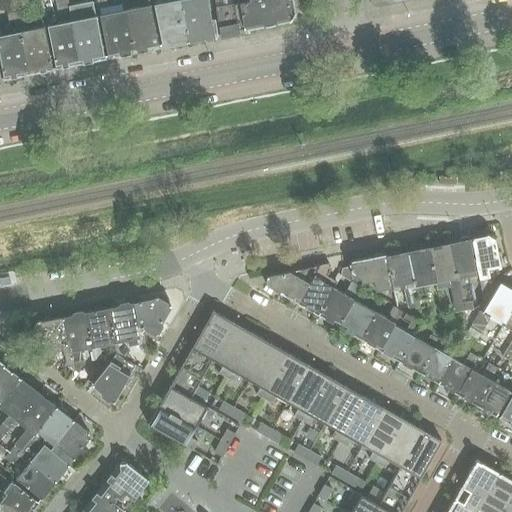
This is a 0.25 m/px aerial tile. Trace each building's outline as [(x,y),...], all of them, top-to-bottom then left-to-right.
[(9,27),(0,29),(0,59),(2,69),(3,74),(4,79),(23,75),(23,74),(28,73),(15,8),(13,0),(4,0),(6,10),(9,27)] [(55,64),(56,68),(74,65),(74,64),(79,63),(80,63),(71,15),(68,7),(66,0),(54,0),(58,18),(47,20),(48,26),(47,26),(55,64)] [(134,52),(126,10),(124,4),(108,7),(106,0),(96,0),(106,47),(108,57),(116,55),(116,56),(134,52)] [(149,0),(139,0),(138,0),(140,7),(126,10),(134,52),(150,49),(158,47),(158,42),(157,37),(150,5),(149,0)] [(188,41),(179,0),(176,0),(154,4),(162,46),(171,45),(188,41)] [(179,0),(188,41),(205,38),(213,36),(217,35),(214,19),(211,20),(207,0),(179,0)] [(235,4),(216,7),(220,35),(232,33),(244,30),(263,26),(263,27),(277,24),(276,23),(289,21),(290,21),(295,14),(294,13),(292,0),(256,0),(249,2),(235,4)] [(92,2),(68,7),(71,15),(80,63),(96,60),(104,58),(103,54),(102,48),(92,2)] [(33,73),(52,69),(44,26),(29,29),(24,6),(15,8),(28,73),(33,72),(33,73)] [(472,239),(478,274),(479,278),(481,290),(484,304),(490,293),(487,280),(485,280),(484,277),(489,276),(489,277),(495,276),(498,271),(497,266),(499,266),(498,263),(500,261),(499,256),(496,255),(495,248),(496,248),(495,243),(494,243),(493,240),(496,237),(490,233),(487,236),(472,239)] [(478,274),(472,239),(470,240),(467,237),(461,238),(459,242),(450,244),(462,302),(473,299),(468,276),(478,274)] [(454,307),(463,304),(462,302),(450,244),(442,245),(438,243),(433,244),(431,248),(430,248),(438,289),(450,286),(454,307)] [(408,252),(417,300),(426,298),(423,284),(435,282),(437,289),(438,289),(430,248),(427,248),(423,245),(418,246),(416,250),(408,252)] [(417,300),(408,252),(399,254),(396,251),(391,252),(389,256),(386,257),(392,287),(393,291),(403,289),(407,309),(418,307),(417,300)] [(351,266),(350,267),(351,272),(352,272),(354,279),(360,278),(361,283),(373,281),(375,290),(392,287),(386,257),(386,255),(382,255),(380,253),(374,255),(372,257),(350,262),(351,266)] [(314,277),(298,303),(318,314),(336,282),(326,275),(330,269),(330,268),(329,264),(319,266),(313,277),(314,277)] [(266,285),(298,303),(314,277),(313,277),(319,266),(299,270),(299,269),(290,271),(290,272),(268,277),(267,277),(266,285)] [(336,282),(318,314),(337,325),(352,299),(359,286),(351,282),(352,281),(342,275),(337,282),(336,282)] [(500,283),(494,292),(482,313),(479,311),(469,327),(481,334),(490,318),(503,326),(511,310),(511,287),(509,289),(500,283)] [(150,342),(153,334),(154,333),(157,332),(158,332),(161,325),(161,322),(170,305),(168,304),(168,300),(168,299),(162,295),(162,296),(158,298),(156,296),(154,299),(132,304),(140,344),(147,342),(150,342)] [(360,338),(375,312),(371,310),(355,300),(352,299),(337,325),(360,338)] [(473,299),(462,302),(463,304),(464,311),(474,309),(473,299)] [(129,350),(128,349),(127,346),(140,344),(132,304),(131,304),(128,303),(128,302),(120,304),(118,307),(109,308),(113,328),(111,329),(114,343),(116,354),(124,359),(129,350)] [(379,349),(393,324),(401,311),(393,306),(386,318),(375,312),(360,338),(379,349)] [(95,311),(86,313),(90,333),(89,334),(91,347),(94,360),(97,360),(98,365),(103,363),(99,346),(114,343),(111,329),(113,328),(109,308),(108,308),(104,307),(97,308),(97,309),(95,311)] [(509,362),(511,357),(511,310),(503,326),(511,331),(511,340),(502,357),(509,362)] [(70,337),(77,372),(78,373),(80,370),(80,368),(83,365),(80,349),(91,347),(89,334),(90,333),(86,313),(85,313),(81,312),(81,311),(74,313),(71,316),(63,317),(67,338),(70,337)] [(212,360),(233,322),(213,311),(180,368),(201,380),(212,360)] [(413,335),(414,336),(421,322),(413,317),(406,313),(403,318),(410,323),(405,331),(393,324),(379,349),(398,360),(413,335)] [(66,364),(77,372),(70,337),(67,338),(63,317),(41,322),(39,320),(37,322),(33,321),(28,328),(30,332),(28,333),(43,345),(44,348),(43,348),(49,353),(53,353),(54,354),(61,345),(63,346),(66,364)] [(212,360),(223,366),(219,374),(226,378),(252,333),(233,322),(212,360)] [(252,333),(226,378),(235,383),(239,375),(249,381),(271,344),(252,333)] [(398,360),(418,372),(433,347),(437,339),(430,335),(426,342),(414,336),(413,335),(398,360)] [(460,346),(459,345),(452,341),(445,353),(433,347),(418,372),(437,382),(452,357),(453,358),(460,346)] [(271,344),(249,381),(260,387),(256,395),(264,400),(289,355),(271,344)] [(471,369),(472,369),(478,357),(471,353),(464,364),(453,358),(452,357),(437,382),(457,393),(471,369)] [(116,354),(92,384),(101,391),(102,395),(101,395),(107,400),(108,400),(111,400),(114,401),(124,385),(127,384),(130,379),(130,378),(129,375),(130,373),(134,365),(124,359),(116,354)] [(289,355),(264,400),(272,404),(276,397),(287,402),(308,365),(289,355)] [(1,363),(0,364),(0,402),(19,378),(13,372),(12,368),(13,368),(7,363),(6,363),(3,364),(1,363)] [(497,368),(490,364),(483,376),(472,369),(471,369),(457,393),(476,404),(490,380),(497,368)] [(308,365),(287,402),(297,409),(293,416),(301,421),(327,376),(308,365)] [(202,416),(209,421),(214,412),(202,405),(191,398),(197,387),(201,380),(180,368),(159,405),(196,427),(202,416)] [(327,376),(301,421),(310,426),(314,418),(324,424),(346,387),(327,376)] [(22,379),(19,378),(0,402),(0,407),(9,415),(0,426),(0,437),(1,439),(16,420),(38,392),(30,386),(30,382),(31,382),(26,378),(25,378),(22,379)] [(476,404),(496,416),(510,391),(490,380),(476,404)] [(202,405),(208,393),(197,387),(191,398),(202,405)] [(339,443),(343,435),(364,397),(346,387),(324,424),(335,430),(331,438),(339,443)] [(38,392),(16,420),(27,429),(13,445),(20,450),(21,451),(27,444),(26,444),(30,438),(31,438),(56,407),(48,401),(48,397),(49,396),(44,392),(43,393),(40,394),(38,392)] [(511,394),(499,417),(511,424),(511,394)] [(364,397),(343,435),(339,443),(347,447),(351,439),(362,445),(383,408),(364,397)] [(218,410),(229,416),(234,408),(223,402),(218,410)] [(147,425),(184,446),(185,446),(192,451),(197,442),(190,438),(196,427),(159,405),(147,425)] [(56,407),(31,438),(42,447),(44,444),(50,449),(73,420),(67,415),(69,414),(59,406),(58,408),(56,407)] [(234,408),(229,416),(241,423),(245,415),(234,408)] [(383,408),(362,445),(373,451),(368,459),(376,464),(402,419),(383,408)] [(389,461),(399,466),(399,467),(421,429),(402,419),(376,464),(385,469),(389,461)] [(69,463),(73,458),(88,439),(89,439),(88,432),(73,420),(50,449),(69,463)] [(256,431),(267,438),(272,430),(260,423),(256,431)] [(399,467),(399,466),(387,486),(408,498),(441,441),(421,429),(399,467)] [(226,430),(220,441),(228,445),(234,434),(226,430)] [(272,430),(267,438),(278,444),(283,436),(272,430)] [(69,463),(50,449),(44,444),(42,447),(31,438),(30,438),(26,444),(27,444),(37,453),(30,461),(55,481),(69,463)] [(228,445),(220,441),(214,452),(222,457),(228,445)] [(13,445),(4,457),(10,463),(17,454),(20,450),(13,445)] [(293,453),(304,459),(309,451),(298,445),(293,453)] [(309,451),(304,459),(316,466),(320,458),(309,451)] [(480,463),(481,463),(476,460),(473,465),(474,465),(455,497),(478,510),(498,474),(480,463)] [(16,479),(33,492),(41,498),(55,481),(30,461),(16,479)] [(148,480),(126,463),(126,462),(120,463),(120,464),(98,491),(122,510),(123,509),(128,503),(147,480),(148,480)] [(331,474),(342,480),(346,473),(335,466),(331,474)] [(346,473),(342,480),(353,487),(358,479),(346,473)] [(478,511),(479,511),(501,511),(511,493),(511,481),(498,474),(478,510),(477,511),(478,511)] [(30,511),(38,502),(11,481),(3,492),(0,490),(0,501),(14,511),(30,511)] [(317,496),(318,496),(325,501),(332,489),(324,485),(317,496)] [(351,511),(400,511),(408,498),(387,486),(383,493),(377,504),(366,498),(361,495),(360,496),(353,491),(348,500),(355,504),(351,511)] [(372,486),(368,495),(366,498),(377,504),(383,493),(372,486)] [(127,511),(125,510),(123,509),(122,510),(98,491),(83,510),(86,511),(127,511)] [(511,511),(511,493),(501,511),(511,511)] [(477,511),(478,511),(477,511),(478,510),(455,497),(446,511),(477,511)] [(0,511),(14,511),(0,501),(0,511)]
